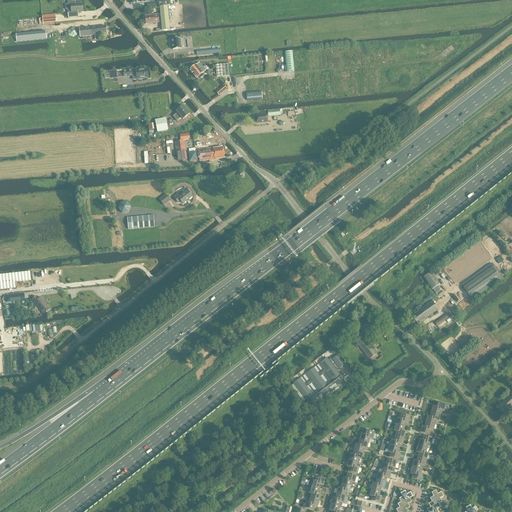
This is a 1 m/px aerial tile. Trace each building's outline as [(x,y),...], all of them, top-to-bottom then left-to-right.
[(68,5),(65,5),(65,10),(68,10),(68,18),(77,18),(78,17),(78,13),(83,13),(83,12),(82,4),(75,4),(75,1),(67,2),(68,5)] [(162,30),(170,29),(169,15),(168,6),(159,7),(162,30)] [(56,15),(42,16),(43,24),(56,24),(56,15)] [(146,24),(159,23),(158,15),(145,16),(146,24)] [(95,40),(99,39),(99,35),(106,34),(105,26),(92,28),(93,36),(95,35),(95,40)] [(93,36),(92,28),(92,27),(79,28),(80,37),(93,36)] [(46,31),(16,34),(16,35),(17,43),(47,39),(46,31)] [(180,39),(172,39),(173,50),(181,49),(180,39)] [(292,51),(284,52),(286,66),(286,71),(285,71),(285,72),(294,71),(292,51)] [(196,65),(189,71),(193,75),(202,67),(199,63),(196,65)] [(216,73),(216,77),(229,76),(228,64),(215,65),(216,73)] [(202,67),(193,75),(196,79),(199,77),(200,79),(203,76),(202,74),(206,71),(208,69),(207,68),(206,66),(203,67),(202,67)] [(132,70),(123,71),(124,77),(133,76),(132,75),(136,74),(137,80),(144,79),(144,78),(148,78),(147,69),(136,71),(132,71),(132,70)] [(224,85),(216,92),(218,95),(226,89),(227,89),(224,85)] [(261,91),(246,93),(247,101),(262,99),(261,91)] [(175,119),(186,110),(183,106),(176,111),(178,113),(173,116),(175,119)] [(186,110),(175,119),(177,121),(181,118),(183,119),(189,114),(186,110)] [(257,124),(268,123),(267,115),(257,116),(257,124)] [(166,124),(165,118),(155,120),(156,126),(166,124)] [(166,124),(156,126),(157,132),(168,130),(166,124)] [(187,160),(184,140),(175,142),(178,161),(187,160)] [(224,158),(223,148),(199,152),(200,161),(224,158)] [(181,201),(183,204),(192,197),(186,189),(178,195),(178,194),(174,197),(178,203),(181,201)] [(164,205),(170,200),(165,195),(159,199),(164,205)] [(121,203),(118,208),(122,213),(128,213),(131,207),(127,202),(121,203)] [(153,215),(127,218),(128,230),(155,227),(153,215)] [(490,266),(462,285),(464,287),(463,288),(472,300),(501,280),(503,278),(500,274),(494,266),(492,267),(491,268),(490,266)] [(14,273),(0,274),(0,289),(15,288),(15,282),(31,281),(30,272),(20,273),(14,273)] [(440,285),(431,272),(424,277),(432,290),(440,285)] [(42,315),(50,309),(41,298),(38,300),(36,296),(32,299),(42,312),(41,313),(42,315)] [(412,316),(418,324),(438,310),(432,301),(421,309),(419,306),(416,308),(416,309),(418,312),(412,316)] [(457,306),(452,311),(456,316),(461,312),(457,306)] [(449,314),(436,324),(437,326),(451,316),(449,314)] [(363,333),(366,337),(376,330),(370,322),(363,327),(360,323),(357,325),(362,332),(363,333)] [(351,336),(369,359),(376,354),(361,335),(363,333),(362,332),(360,333),(358,330),(351,336)] [(325,370),(319,375),(313,368),(306,373),(312,380),(305,385),(300,378),(293,384),(306,400),(307,402),(307,403),(310,406),(317,401),(315,399),(322,394),(324,396),(325,395),(326,394),(330,391),(329,389),(335,383),(337,386),(339,385),(341,383),(344,381),(341,377),(341,376),(341,377),(337,371),(335,370),(338,368),(339,369),(345,365),(342,361),(337,356),(332,359),(331,358),(328,360),(327,358),(320,363),(325,370)] [(511,394),(498,406),(503,413),(511,405),(511,394)] [(437,402),(436,407),(435,407),(439,408),(438,410),(441,411),(444,412),(446,405),(437,402)] [(433,406),(431,413),(440,415),(441,411),(438,410),(439,408),(435,407),(436,407),(433,406)] [(431,413),(430,417),(433,418),(433,420),(436,421),(438,422),(440,415),(431,413)] [(401,415),(400,419),(403,420),(403,422),(406,423),(408,424),(410,417),(401,415)] [(428,416),(426,423),(435,425),(436,421),(433,420),(433,418),(430,417),(428,416)] [(397,418),(396,425),(405,427),(406,423),(403,422),(403,420),(400,419),(397,418)] [(426,423),(425,427),(424,427),(428,428),(427,430),(430,431),(433,432),(435,425),(426,423)] [(424,427),(425,427),(422,426),(420,433),(429,435),(430,431),(427,430),(428,428),(424,427)] [(365,430),(364,435),(367,436),(366,438),(370,439),(372,440),(374,433),(365,430)] [(361,434),(359,441),(369,443),(370,439),(366,438),(367,436),(364,435),(361,434)] [(395,436),(394,440),(397,441),(397,443),(400,444),(400,445),(402,445),(404,439),(395,436)] [(424,436),(422,440),(426,441),(425,443),(428,444),(428,445),(431,445),(433,438),(424,436)] [(392,439),(390,446),(399,449),(400,445),(400,444),(397,443),(397,441),(394,440),(392,439)] [(428,445),(428,444),(425,443),(426,441),(422,440),(420,439),(418,446),(427,449),(428,445)] [(359,441),(358,445),(362,446),(361,448),(364,449),(367,450),(369,443),(359,441)] [(356,444),(354,451),(363,453),(364,449),(361,448),(362,446),(358,445),(356,444)] [(416,453),(419,453),(422,454),(423,452),(426,453),(427,449),(418,446),(416,453)] [(354,451),(353,455),(356,456),(355,458),(359,459),(361,460),(363,453),(354,451)] [(390,453),(389,458),(398,460),(400,453),(398,453),(394,452),(394,454),(390,453)] [(419,453),(418,457),(427,460),(429,453),(426,453),(423,452),(422,454),(419,453)] [(350,454),(348,461),(358,463),(359,459),(355,458),(356,456),(353,455),(350,454)] [(418,457),(417,461),(416,462),(420,463),(419,465),(422,466),(425,467),(427,460),(418,457)] [(386,464),(390,465),(389,467),(395,469),(397,462),(388,459),(386,464)] [(347,467),(349,468),(352,469),(353,466),(356,467),(358,463),(348,461),(347,467)] [(414,461),(412,467),(421,470),(422,466),(419,465),(420,463),(416,462),(417,461),(414,461)] [(381,462),(379,469),(382,470),(391,472),(394,473),(395,469),(389,467),(390,465),(386,464),(384,463),(381,462)] [(349,468),(348,472),(357,475),(359,468),(356,467),(353,466),(352,469),(349,468)] [(410,474),(413,475),(413,474),(416,475),(417,473),(420,474),(421,470),(412,467),(410,474)] [(381,474),(384,475),(384,477),(387,478),(389,479),(391,472),(382,470),(381,474)] [(378,473),(377,480),(386,482),(387,478),(384,477),(384,475),(381,474),(378,473)] [(413,474),(413,475),(412,479),(421,482),(423,475),(420,474),(417,473),(416,475),(413,474)] [(347,474),(346,478),(346,479),(349,479),(349,482),(352,482),(352,483),(355,483),(356,477),(347,474)] [(316,477),(315,481),(318,482),(318,484),(321,485),(323,486),(325,479),(316,477)] [(344,478),(342,484),(351,487),(352,483),(352,482),(349,482),(349,479),(346,479),(346,478),(344,478)] [(318,484),(318,482),(315,481),(312,480),(310,480),(308,486),(311,487),(320,489),(322,490),(323,486),(321,485),(318,484)] [(375,484),(379,485),(378,487),(381,488),(384,489),(386,482),(377,480),(375,484)] [(339,488),(341,488),(344,489),(343,492),(347,492),(347,493),(349,493),(351,487),(342,484),(339,483),(338,486),(339,487),(339,488)] [(373,483),(371,490),(380,492),(381,488),(378,487),(379,485),(375,484),(373,483)] [(309,493),(311,494),(315,495),(315,493),(319,494),(319,493),(320,489),(311,487),(309,493)] [(338,487),(336,494),(345,497),(347,493),(347,492),(343,492),(344,489),(341,488),(339,488),(338,487)] [(371,490),(369,496),(372,497),(375,498),(376,495),(379,496),(380,492),(371,490)] [(401,494),(398,495),(400,498),(403,497),(405,501),(409,499),(412,497),(410,493),(407,495),(405,491),(401,494)] [(432,493),(434,497),(436,501),(440,498),(440,499),(443,497),(441,493),(438,495),(436,491),(432,493)] [(311,494),(310,498),(319,501),(321,494),(319,493),(319,494),(315,493),(315,495),(311,494)] [(336,494),(335,498),(338,499),(338,501),(341,502),(341,503),(344,503),(345,497),(336,494)] [(372,497),(371,501),(380,504),(382,497),(379,496),(376,495),(375,498),(372,497)] [(333,497),(331,504),(340,507),(341,503),(341,502),(338,501),(338,499),(335,498),(333,497)] [(400,498),(399,499),(401,503),(403,506),(407,504),(411,502),(409,499),(405,501),(403,497),(400,498)] [(430,499),(432,502),(434,506),(438,504),(442,502),(440,499),(440,498),(436,501),(434,497),(430,499)] [(310,498),(309,502),(312,503),(312,506),(315,507),(317,507),(319,501),(310,498)] [(309,502),(306,502),(304,508),(314,511),(315,507),(312,506),(312,503),(309,502)] [(429,504),(431,508),(433,511),(437,509),(440,508),(438,504),(434,506),(432,502),(429,504)] [(401,503),(398,505),(400,508),(402,511),(406,510),(409,508),(407,504),(403,506),(401,503)]
